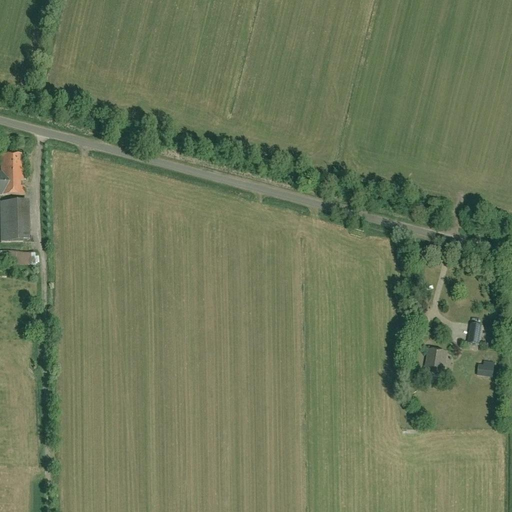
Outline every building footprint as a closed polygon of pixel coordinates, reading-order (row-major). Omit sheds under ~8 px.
[(20,181),(24,181),(23,155),(0,156),(1,172),(0,171),(0,196),(24,196),(24,188),(21,188),(20,181)] [(29,202),(0,202),(0,214),(1,244),(29,243),(29,202)] [(0,266),(36,267),(34,252),(0,252),(0,266)] [(469,345),(479,347),(482,327),(472,325),(469,345)] [(443,378),(447,354),(429,351),(425,375),(443,378)] [(483,367),(482,378),(493,379),(495,364),(484,363),(483,367)]
